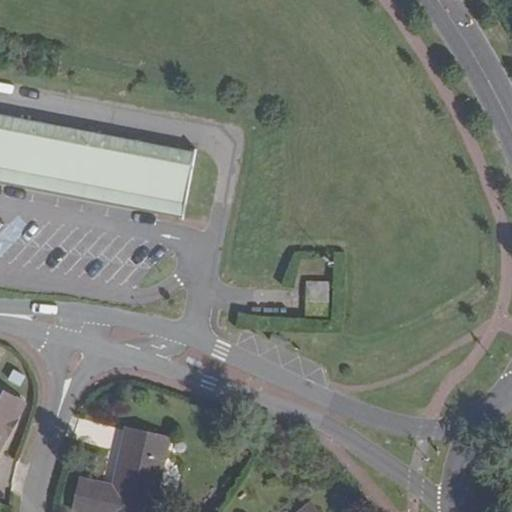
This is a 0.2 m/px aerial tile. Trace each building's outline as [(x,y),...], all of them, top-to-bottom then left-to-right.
[(194,155),(0,116),(0,168),(184,205),(194,155)] [(184,205),(0,168),(0,181),(182,218),(184,205)] [(307,303),(328,303),(328,284),(307,283),(307,303)] [(328,303),(307,303),(307,305),(307,316),(327,317),(328,303)] [(0,447),(24,405),(0,390),(0,447)] [(72,511),(152,511),(168,440),(125,430),(112,487),(80,480),(72,511)]
